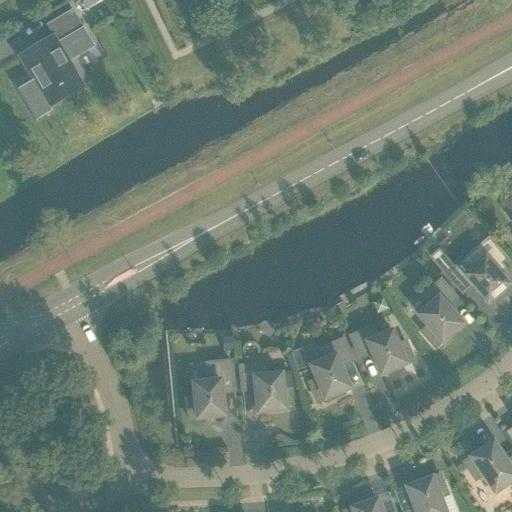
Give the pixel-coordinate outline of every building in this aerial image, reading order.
[(33,82),(17,92),(27,109),(44,99),(48,107),(82,87),(63,54),(66,52),(71,42),(69,38),(82,31),(83,32),(84,32),(71,10),(46,26),(53,37),(19,57),(33,82)] [(456,268),(447,275),(462,293),(472,285),(488,303),(501,291),(502,291),(511,282),(511,276),(501,263),(506,258),(489,239),(465,259),(456,268)] [(441,251),(432,258),(447,275),(456,268),(441,251)] [(420,332),(435,349),(448,337),(462,325),(446,307),(456,298),(441,280),(422,297),(430,305),(418,316),(427,326),(420,332)] [(398,368),(414,361),(405,341),(397,345),(391,332),(377,338),(372,327),(350,337),(359,358),(371,353),(381,375),(398,368)] [(333,396),(349,389),(340,367),(352,362),(343,340),(320,350),(325,361),(311,367),(316,379),(308,383),(317,403),(333,396)] [(304,357),(294,361),(297,370),(307,366),(304,357)] [(234,391),(231,361),(207,364),(208,382),(193,384),(195,398),(186,399),(188,420),(206,419),(206,418),(223,416),(221,393),(234,391)] [(255,389),(258,413),(276,411),(293,409),(291,387),(282,388),(281,374),(265,376),(264,364),(240,367),(242,390),(255,389)] [(468,469),(475,480),(482,475),(494,493),(511,482),(511,484),(511,458),(506,463),(493,443),(478,453),(477,453),(463,463),(467,469),(468,469)] [(11,473),(20,482),(28,473),(19,465),(11,473)] [(423,481),(423,482),(407,488),(415,510),(410,511),(444,511),(439,498),(446,495),(442,482),(440,475),(423,481)] [(381,511),(377,500),(360,506),(343,511),(381,511)]
